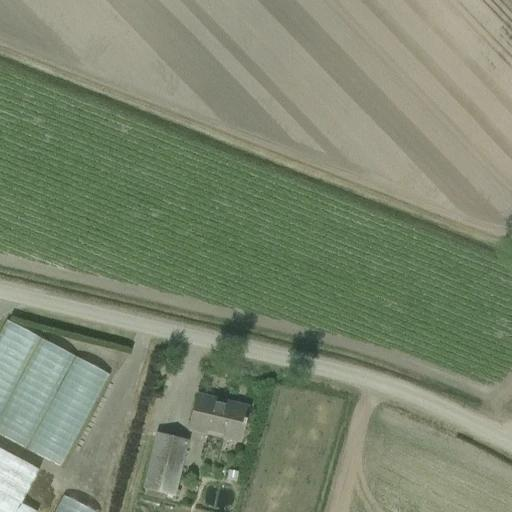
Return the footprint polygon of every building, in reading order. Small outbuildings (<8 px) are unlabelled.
[(0,432),(79,470),(125,375),(15,322),(0,353),(0,432)] [(197,396),(189,430),(238,442),(243,425),(244,425),(246,420),(244,420),(246,408),(245,411),(214,403),(214,401),(197,396)] [(174,496),(182,462),(187,442),(156,435),(151,454),(143,489),(174,496)] [(0,511),(33,511),(20,505),(38,471),(0,450),(0,511)] [(228,471),(226,481),(235,483),(237,473),(228,471)]
